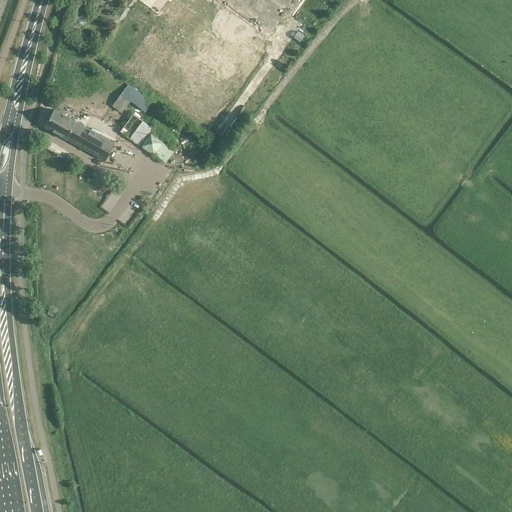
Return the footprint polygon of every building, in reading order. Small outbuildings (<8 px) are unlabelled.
[(73,33),(83,27),(76,17),(67,23),(73,33)] [(131,101),(145,111),(153,100),(129,83),(120,95),(112,106),(122,114),(130,103),(131,101)] [(114,143),(104,138),(55,109),(45,127),(105,160),(106,158),(111,161),(118,149),(113,146),(114,143)] [(151,133),(149,132),(152,128),(133,114),(120,132),(139,146),(140,144),(154,154),(166,162),(174,151),(163,143),(163,142),(151,133)] [(66,159),(76,164),(79,159),(69,154),(66,159)]
